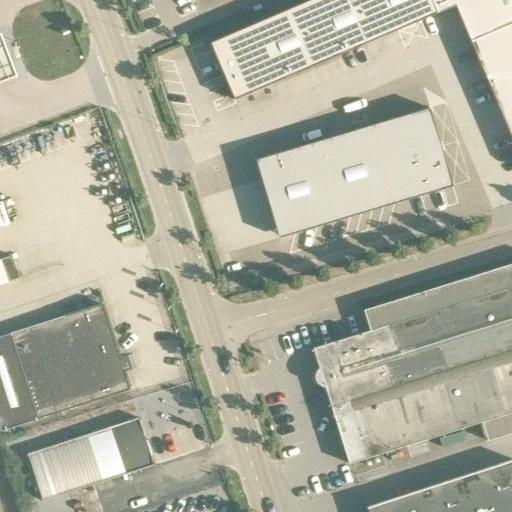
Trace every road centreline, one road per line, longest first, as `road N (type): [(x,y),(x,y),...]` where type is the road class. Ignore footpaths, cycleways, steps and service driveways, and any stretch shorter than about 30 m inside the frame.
road 1 (tertiary): [(207,330),(91,0)]
road 2 (unclassified): [(207,330),(511,247)]
road 3 (tertiary): [(267,511),(207,330)]
